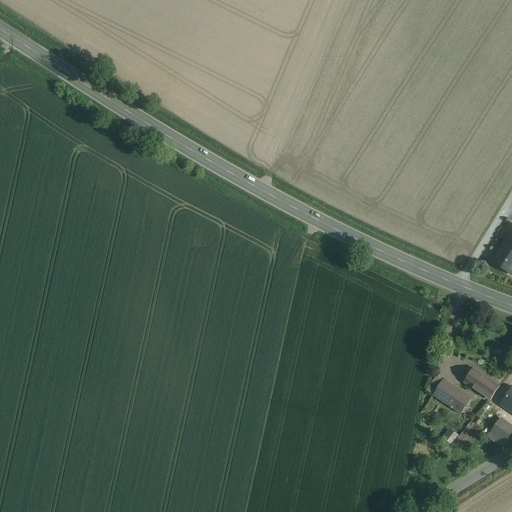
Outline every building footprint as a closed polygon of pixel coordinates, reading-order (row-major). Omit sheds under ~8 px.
[(511,246),(505,242),(495,257),(492,262),(511,274),(511,246)] [(499,386),(474,369),(465,383),(470,386),(477,391),(490,400),(499,386)] [(436,375),(429,390),(434,393),(442,377),(436,375)] [(470,399),(444,381),(434,395),(443,401),(460,413),(470,399)] [(511,394),(499,386),(490,400),(511,415),(511,394)] [(511,433),(511,427),(500,420),(490,434),(498,439),(505,444),(511,433)] [(446,439),(454,442),(457,432),(449,429),(446,439)] [(498,439),(490,434),(488,437),(496,442),(498,439)]
